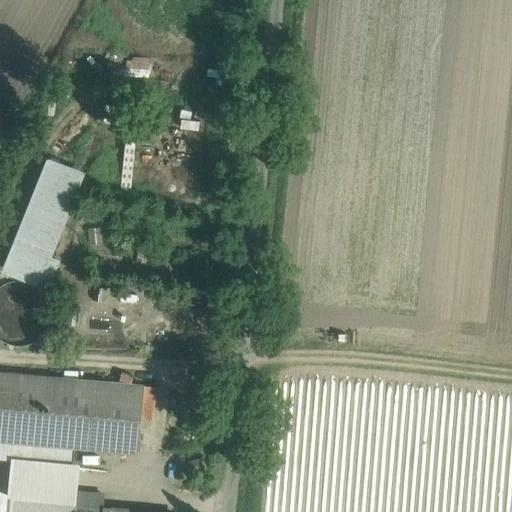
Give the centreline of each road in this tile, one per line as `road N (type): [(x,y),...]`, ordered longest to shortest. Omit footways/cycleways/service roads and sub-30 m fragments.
road 1 (unclassified): [(280,0),(228,511)]
road 2 (track): [(511,378),(319,357),(243,359)]
